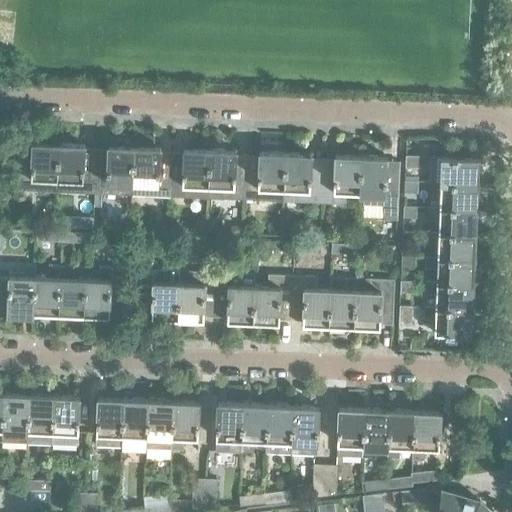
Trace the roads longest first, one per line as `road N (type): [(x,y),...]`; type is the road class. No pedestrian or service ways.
road 1 (residential): [(511,375),(0,356)]
road 2 (residential): [(511,112),(0,99)]
